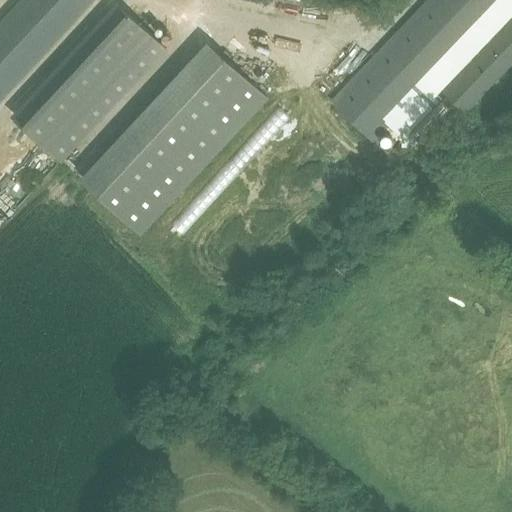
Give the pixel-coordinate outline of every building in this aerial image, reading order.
[(0,101),(93,2),(90,0),(18,0),(0,20),(0,101)] [(373,141),(508,0),(425,0),(330,100),(373,141)] [(59,159),(164,46),(125,9),(19,122),(59,159)] [(511,15),(442,90),(465,113),(511,63),(511,15)] [(269,97),(207,41),(77,178),(140,235),(269,97)]
